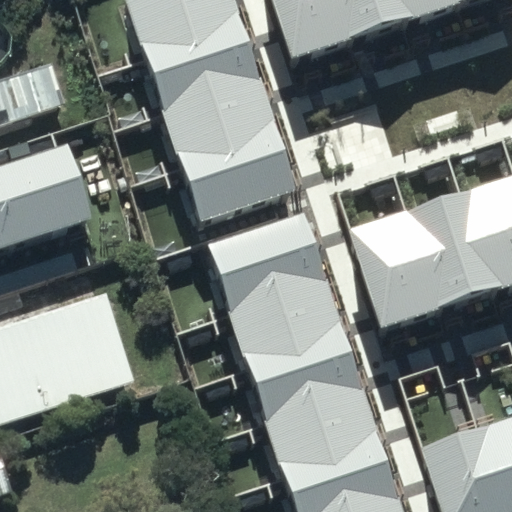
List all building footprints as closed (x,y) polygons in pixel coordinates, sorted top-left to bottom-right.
[(116,0),(188,218),(285,186),(224,0),(116,0)] [(261,0),(278,50),(427,0),(261,0)] [(0,143),(68,120),(55,82),(0,101),(0,143)] [(511,167),(338,225),(370,322),(511,275),(511,167)] [(0,200),(0,282),(96,251),(71,177),(0,200)] [(196,241),(285,511),(391,511),(291,210),(196,241)] [(0,423),(130,381),(102,294),(0,327),(0,423)] [(511,511),(511,413),(410,447),(432,511),(511,511)] [(0,446),(0,495),(15,491),(1,446),(0,446)]
